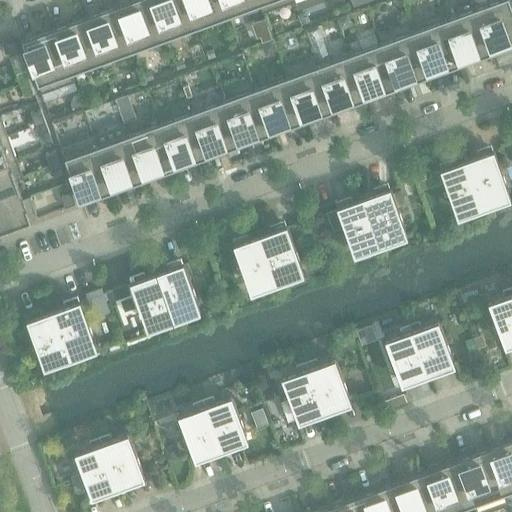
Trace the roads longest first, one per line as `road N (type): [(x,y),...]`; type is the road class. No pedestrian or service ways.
road 1 (residential): [(0,281),(511,96)]
road 2 (residential): [(164,511),(511,385)]
road 3 (residential): [(42,511),(0,389)]
